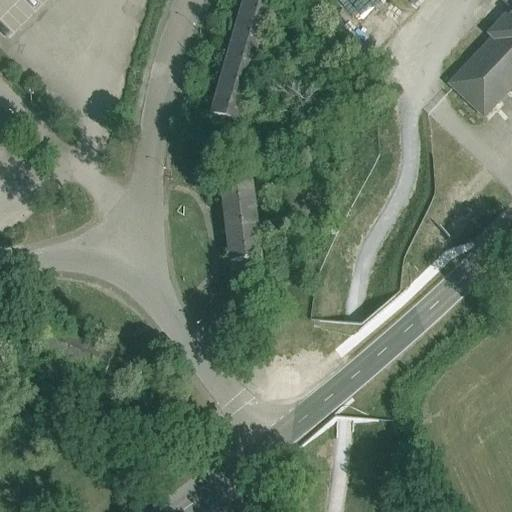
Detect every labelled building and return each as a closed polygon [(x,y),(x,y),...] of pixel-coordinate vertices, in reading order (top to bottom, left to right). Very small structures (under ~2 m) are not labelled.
[(276,5),(257,0),(244,0),(210,118),(241,127),(276,5)] [(511,12),(489,37),(493,41),(511,58),(511,12)] [(511,58),(493,41),(450,87),(483,119),(511,88),(511,58)] [(252,186),(220,189),(229,265),(261,262),(252,186)] [(116,348),(58,319),(41,352),(99,381),(101,377),(116,348)]
